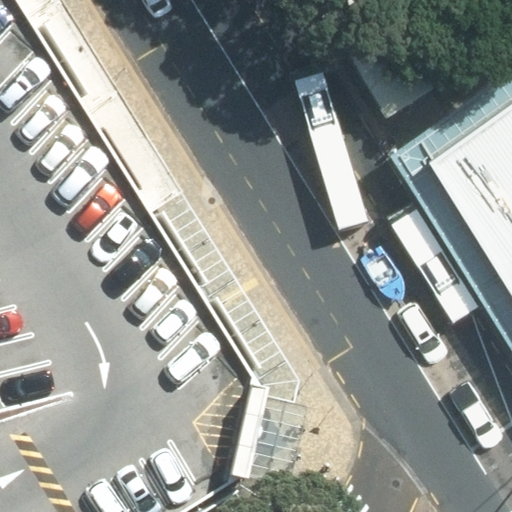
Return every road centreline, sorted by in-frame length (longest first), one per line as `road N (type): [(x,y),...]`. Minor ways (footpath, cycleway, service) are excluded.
road 1 (primary): [(199,0),(434,389)]
road 2 (primary): [(434,389),(511,511)]
road 3 (residential): [(378,511),(434,389)]
